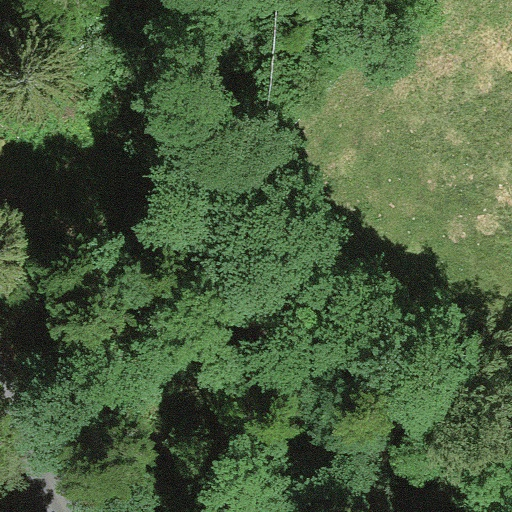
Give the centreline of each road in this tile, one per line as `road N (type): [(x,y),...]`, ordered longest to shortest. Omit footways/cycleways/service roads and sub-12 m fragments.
road 1 (track): [(511,471),(101,277),(0,214)]
road 2 (unclassified): [(0,393),(64,511)]
